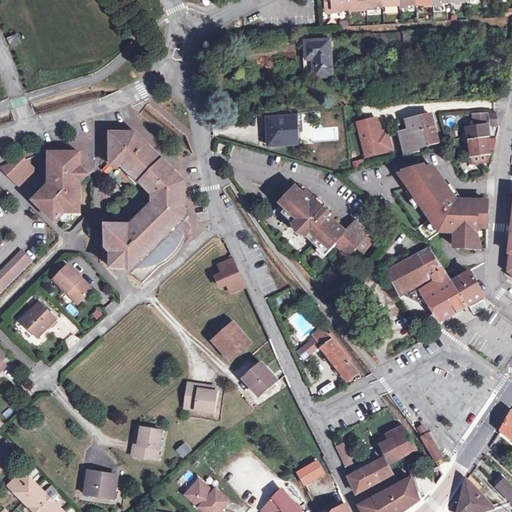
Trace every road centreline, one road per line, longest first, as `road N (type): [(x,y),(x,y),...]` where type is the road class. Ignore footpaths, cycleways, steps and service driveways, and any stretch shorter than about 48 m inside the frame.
road 1 (unclassified): [(511,388),(450,349),(313,422)]
road 2 (residential): [(220,221),(313,422)]
road 3 (residential): [(132,302),(70,238),(0,310)]
road 4 (residential): [(511,302),(495,269),(511,133)]
road 5 (residential): [(173,72),(190,95),(220,221)]
road 6 (unclassified): [(30,129),(119,102),(173,72)]
road 7 (secondary): [(427,511),(511,393)]
road 8 (residential): [(132,302),(39,385)]
